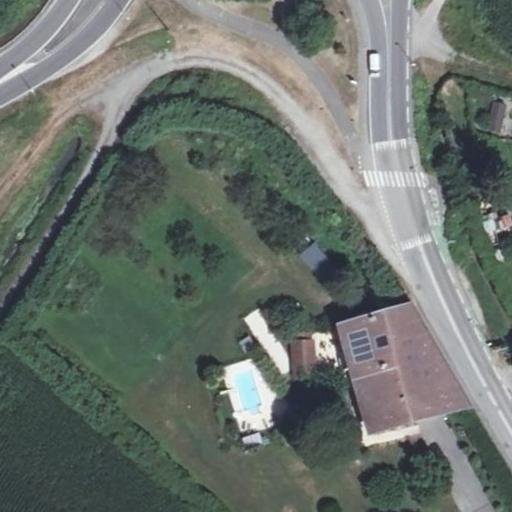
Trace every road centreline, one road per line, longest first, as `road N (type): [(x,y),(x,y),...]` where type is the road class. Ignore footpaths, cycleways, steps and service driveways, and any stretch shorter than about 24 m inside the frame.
road 1 (secondary): [(369,0),(387,179),(403,236),(429,293),(478,365)]
road 2 (secondary): [(478,365),(405,178),(402,0)]
road 3 (unclassified): [(0,101),(74,57),(118,0)]
